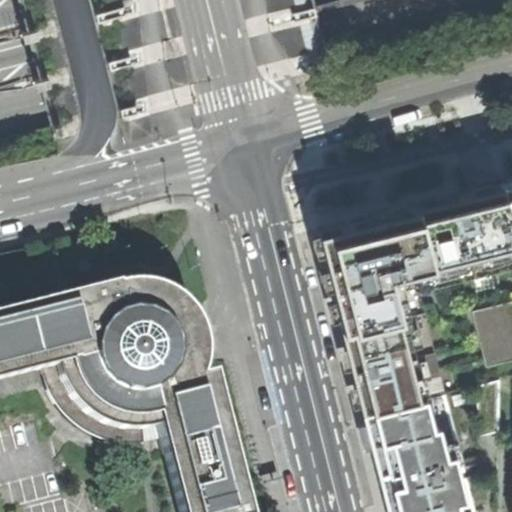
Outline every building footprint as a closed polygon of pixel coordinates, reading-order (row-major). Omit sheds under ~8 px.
[(511,175),(439,193),(459,262),(511,249),(511,175)] [(439,193),(318,223),(343,328),(405,314),(459,262),(439,193)] [(243,511),(236,481),(235,482),(211,392),(212,389),(209,377),(207,375),(205,375),(197,377),(200,371),(203,364),(203,354),(204,347),(203,336),(200,326),(195,318),(189,309),(183,301),(175,294),(165,288),(155,284),(143,281),(132,281),(118,283),(100,288),(100,290),(35,306),(34,304),(0,312),(0,379),(32,371),(40,369),(42,380),(46,391),(50,399),(55,407),(63,416),(72,425),(80,431),(90,436),(99,440),(111,443),(122,444),(141,445),(139,426),(153,424),(158,441),(162,458),(164,458),(177,511),(243,511)] [(461,511),(405,314),(343,328),(381,511),(461,511)] [(149,443),(158,441),(153,424),(139,426),(141,445),(149,443)] [(511,511),(511,442),(494,443),(495,511),(511,511)]
